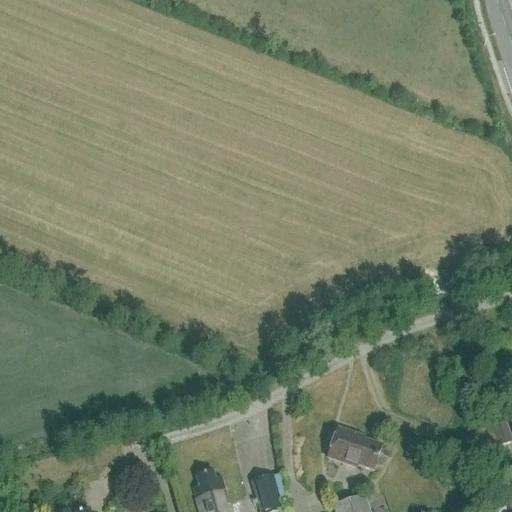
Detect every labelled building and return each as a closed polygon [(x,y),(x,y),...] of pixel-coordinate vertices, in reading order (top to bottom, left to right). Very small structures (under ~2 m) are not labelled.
[(488,450),(511,443),(511,442),(506,423),(492,427),(493,432),(488,434),(488,435),(469,428),(463,440),(488,450)] [(348,464),(373,472),(382,447),(356,439),(357,436),(338,430),(328,460),(347,466),(348,464)] [(215,480),(212,472),(197,477),(200,487),(193,489),(199,511),(231,511),(221,478),(215,480)] [(273,477),(252,483),(260,511),(283,511),(273,477)] [(335,511),(368,511),(364,497),(334,507),(335,511)]
